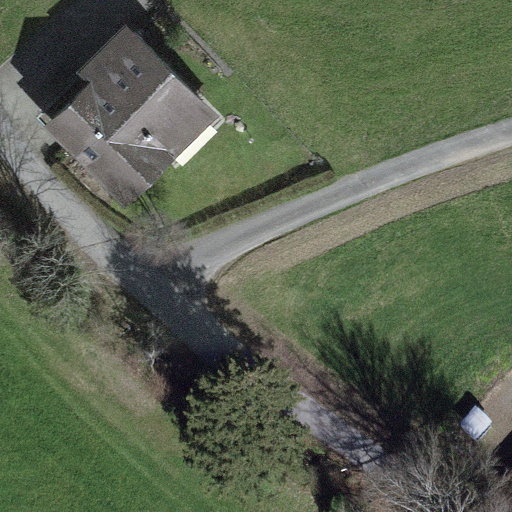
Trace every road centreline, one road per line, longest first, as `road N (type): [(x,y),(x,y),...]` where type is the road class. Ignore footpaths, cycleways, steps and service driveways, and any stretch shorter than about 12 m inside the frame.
road 1 (unclassified): [(152,293),(205,252),(511,137)]
road 2 (unclassified): [(430,511),(152,293)]
road 3 (unclassified): [(152,293),(0,133)]
